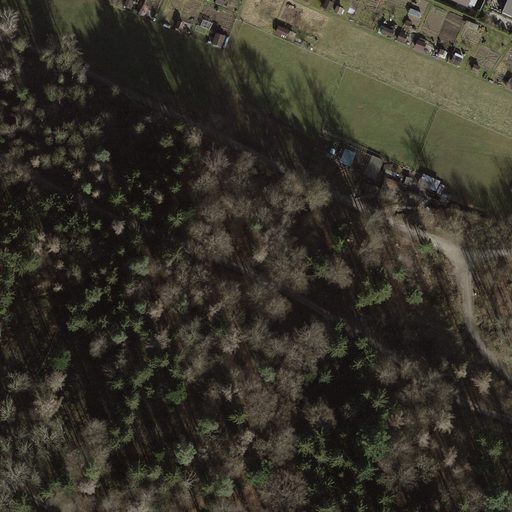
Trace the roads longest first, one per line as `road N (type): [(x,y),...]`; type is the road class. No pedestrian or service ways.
road 1 (track): [(511,417),(470,403),(296,296),(63,196),(0,159)]
road 2 (track): [(465,255),(0,39)]
road 3 (track): [(465,255),(470,325),(511,378)]
